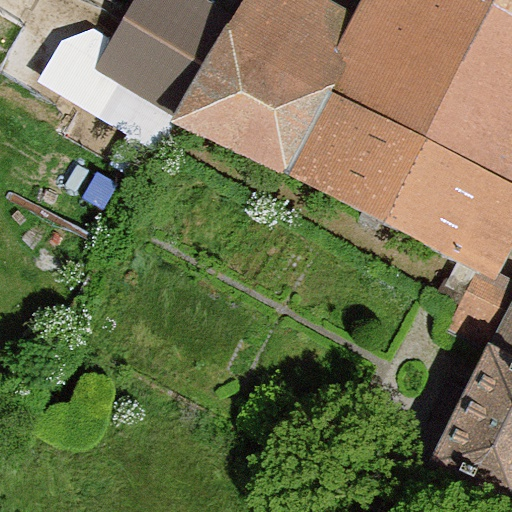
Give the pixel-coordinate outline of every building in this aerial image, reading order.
[(185,117),(240,24),(197,0),(143,0),(103,69),(185,117)] [(326,102),(353,51),(258,0),(254,0),(240,24),(185,117),(181,123),(282,174),(320,99),(326,102)] [(482,269),(511,209),(511,21),(472,0),(378,0),(353,51),(326,102),(320,99),(282,174),(480,275),(482,269)] [(511,0),(472,0),(511,21),(511,0)] [(511,326),(511,284),(482,269),(480,275),(446,334),(496,358),(511,326)] [(511,326),(496,358),(511,366),(511,326)] [(511,366),(496,358),(442,465),(511,500),(511,366)]
